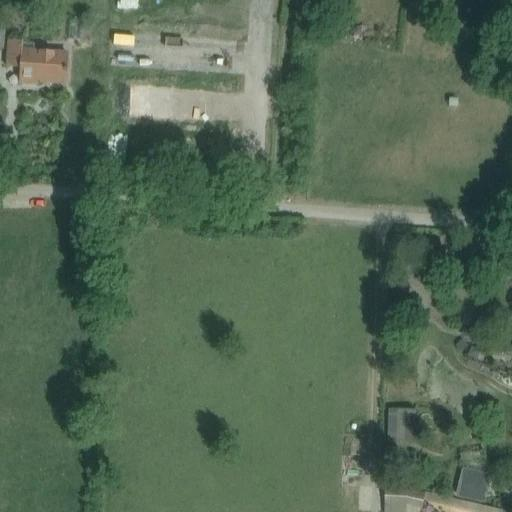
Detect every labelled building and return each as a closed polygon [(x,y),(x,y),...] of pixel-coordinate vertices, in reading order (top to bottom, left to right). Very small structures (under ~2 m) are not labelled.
[(39,85),(39,83),(66,85),(68,53),(36,51),(37,45),(9,43),(9,47),(7,67),(22,68),(21,84),(39,85)] [(267,89),(243,89),(244,112),(268,112),(267,89)] [(462,340),(457,345),(462,351),(468,346),(462,340)] [(471,348),(467,356),(476,360),(479,352),(471,348)] [(401,437),(430,438),(430,409),(401,409),(401,437)] [(502,506),(501,462),(472,463),(473,506),(502,506)]
